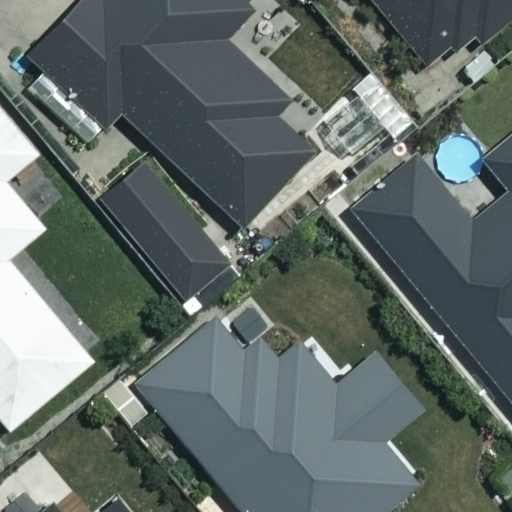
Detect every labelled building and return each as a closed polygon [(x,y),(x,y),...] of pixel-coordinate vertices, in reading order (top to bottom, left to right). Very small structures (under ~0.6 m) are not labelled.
[(80,0),(25,55),(100,129),(117,113),(234,229),(312,150),(280,117),(273,91),(219,37),(251,5),(246,0),(80,0)] [(511,0),(367,0),(421,67),(462,35),(469,44),(511,8),(511,0)] [(0,178),(34,150),(0,109),(0,422),(4,427),(87,358),(1,256),(38,225),(0,179),(0,178)] [(511,130),(479,158),(505,189),(467,221),(408,151),(339,209),(511,412),(511,130)] [(301,336),(279,358),(257,334),(244,346),(203,323),(131,384),(240,511),(377,511),(416,479),(378,434),(414,403),(369,349),(337,376),(301,336)]
